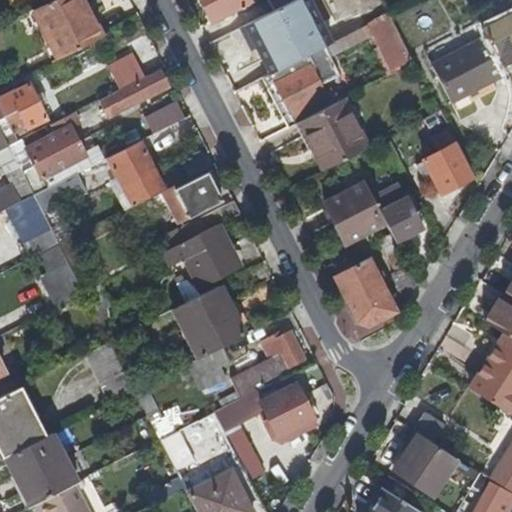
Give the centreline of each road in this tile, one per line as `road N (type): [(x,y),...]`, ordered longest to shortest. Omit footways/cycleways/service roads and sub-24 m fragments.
road 1 (residential): [(385,381),(340,351),(160,0)]
road 2 (residential): [(385,381),(511,183)]
road 3 (residential): [(310,511),(385,381)]
